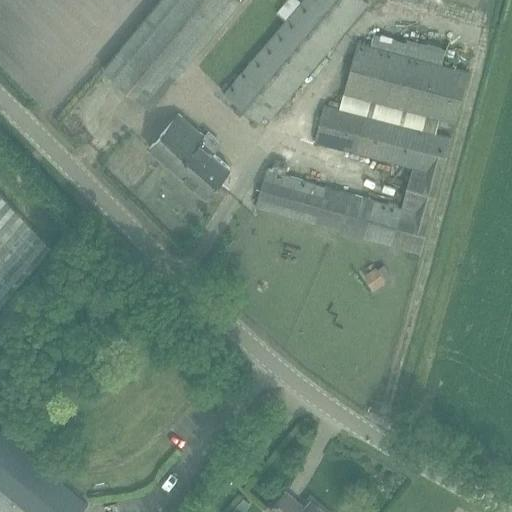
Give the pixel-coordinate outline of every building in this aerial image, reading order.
[(160,0),(104,68),(151,107),(239,0),(160,0)] [(303,0),(224,93),(263,127),(368,3),(364,0),(303,0)] [(440,119),(456,123),(469,72),(357,43),(341,110),(325,106),(315,142),(413,168),(400,209),(284,175),(287,166),(273,162),(272,168),(268,166),(267,170),(266,170),(255,206),(421,254),(452,138),(436,134),(440,119)] [(149,148),(205,197),(229,168),(199,142),(204,136),(179,114),(149,148)] [(0,313),(53,251),(0,199),(0,313)] [(378,281),(363,288),(370,303),(385,296),(378,281)] [(0,430),(0,511),(82,511),(88,506),(0,430)] [(285,492),(272,507),(270,510),(271,511),(323,511),(311,501),(304,509),(285,492)]
